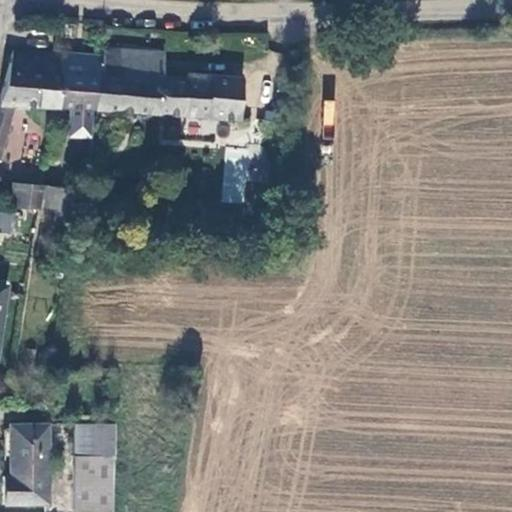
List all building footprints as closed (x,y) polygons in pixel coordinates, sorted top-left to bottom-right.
[(164,55),(99,49),(98,61),(93,110),(237,121),(241,80),(187,76),(187,82),(162,80),(164,55)] [(29,106),(57,108),(58,57),(12,53),(0,88),(0,157),(15,113),(28,114),(29,106)] [(57,108),(93,110),(98,61),(58,57),(57,108)] [(64,139),(51,137),(45,161),(61,163),(64,139)] [(12,200),(38,202),(41,185),(14,182),(12,200)] [(69,188),(41,185),(38,202),(67,205),(68,196),(69,188)] [(93,197),(68,196),(67,205),(66,211),(92,212),(93,197)] [(0,227),(8,228),(10,209),(0,207),(0,227)] [(44,505),(46,428),(10,428),(9,483),(4,483),(4,505),(44,505)] [(73,511),(113,511),(113,428),(76,429),(73,511)]
